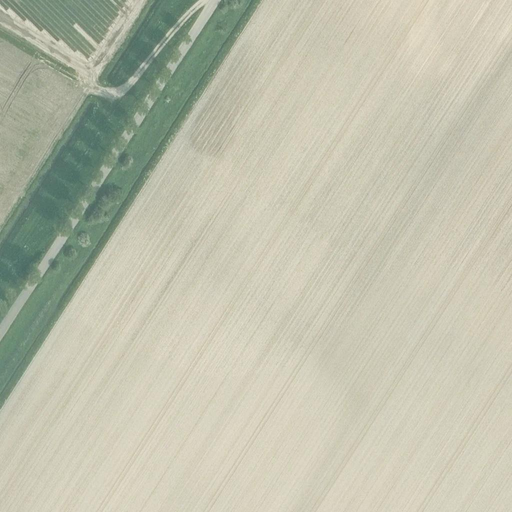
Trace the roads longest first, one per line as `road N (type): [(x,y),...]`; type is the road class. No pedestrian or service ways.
road 1 (unclassified): [(0,334),(216,0)]
road 2 (track): [(93,89),(122,91),(203,0)]
